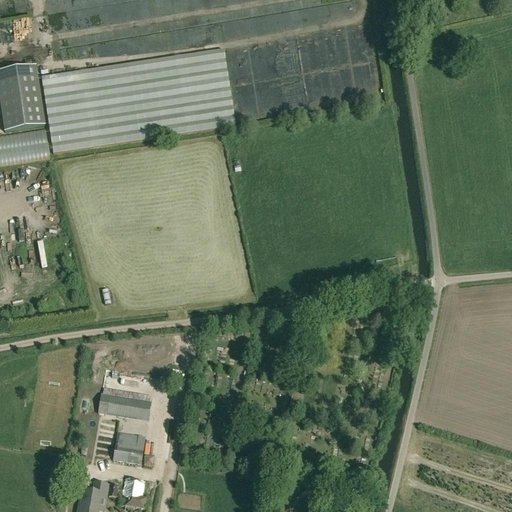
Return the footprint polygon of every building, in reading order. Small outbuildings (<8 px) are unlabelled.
[(53,156),(236,128),(224,51),(41,79),(53,156)] [(45,128),(36,68),(0,73),(0,105),(4,134),(45,128)] [(45,130),(0,137),(0,167),(50,160),(45,130)] [(101,395),(98,416),(148,424),(152,404),(101,395)] [(144,452),(115,447),(113,463),(141,467),(144,452)] [(125,480),(124,491),(118,491),(119,487),(111,486),(108,498),(117,500),(117,498),(123,499),(121,509),(143,511),(145,511),(147,499),(143,499),(145,483),(125,480)] [(81,492),(77,511),(97,511),(99,499),(107,500),(110,486),(93,484),(92,494),(81,492)] [(341,496),(339,505),(344,506),(357,509),(359,498),(341,495),(341,496)]
